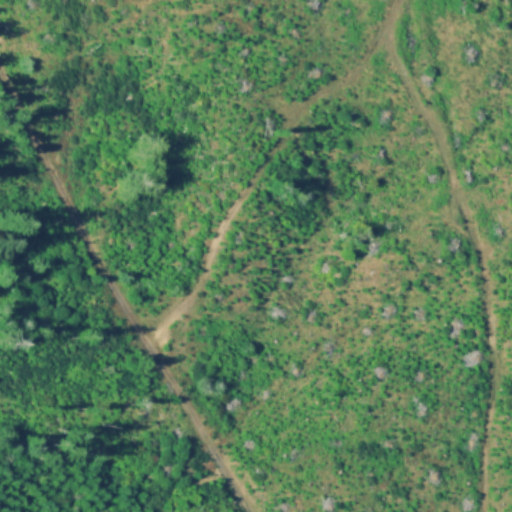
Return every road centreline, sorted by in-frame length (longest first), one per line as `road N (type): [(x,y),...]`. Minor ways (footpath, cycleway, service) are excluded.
road 1 (track): [(250,511),(110,280),(0,74)]
road 2 (track): [(479,511),(494,327),(483,250)]
